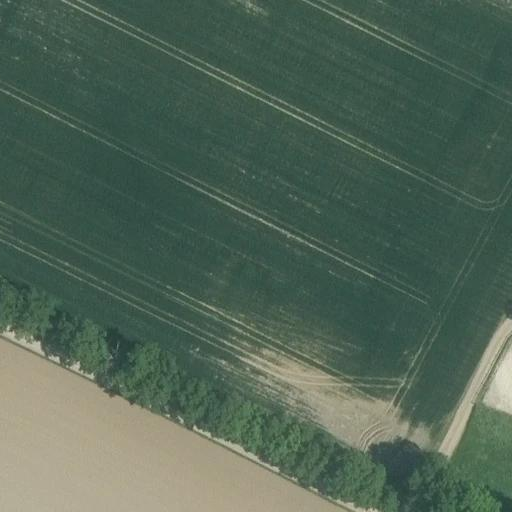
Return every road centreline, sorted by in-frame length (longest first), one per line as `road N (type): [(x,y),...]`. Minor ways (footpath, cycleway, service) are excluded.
road 1 (track): [(0,324),(388,511)]
road 2 (track): [(511,323),(418,511)]
